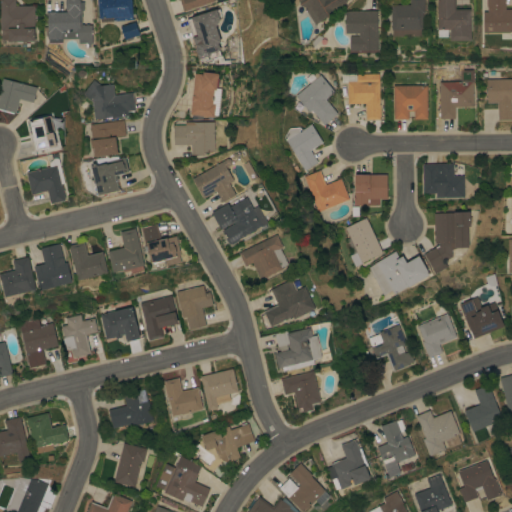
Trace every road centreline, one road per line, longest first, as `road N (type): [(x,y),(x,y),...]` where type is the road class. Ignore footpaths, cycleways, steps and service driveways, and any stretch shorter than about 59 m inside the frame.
road 1 (residential): [(152,0),(175,79),(151,143),(238,307),(256,388),(283,448)]
road 2 (residential): [(511,353),(283,448),(244,484),(229,511)]
road 3 (residential): [(246,341),(0,404)]
road 4 (residential): [(176,195),(0,240)]
road 5 (residential): [(511,143),(352,146)]
road 6 (residential): [(78,382),(87,444),(63,511)]
